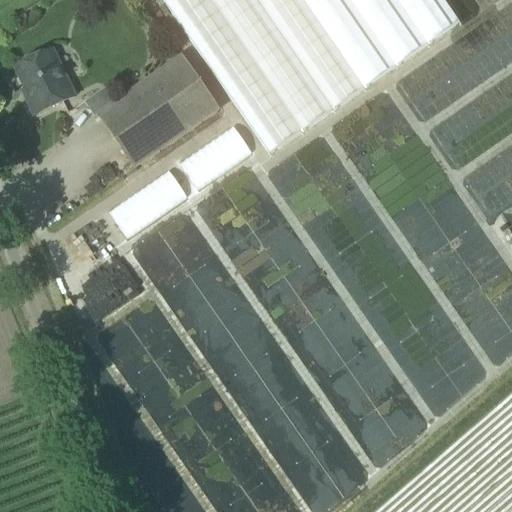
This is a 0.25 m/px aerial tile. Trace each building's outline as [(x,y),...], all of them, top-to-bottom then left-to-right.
[(151,0),(259,157),(449,27),(430,0),(151,0)] [(511,82),(510,82),(511,78),(503,54),(511,56),(511,59),(511,36),(508,35),(505,49),(444,70),(468,76),(463,94),(469,110),(471,100),(489,104),(487,105),(511,109),(511,82)] [(75,99),(52,51),(39,58),(34,56),(26,60),(24,65),(15,69),(30,101),(27,102),(34,118),(75,99)] [(181,58),(118,102),(108,88),(84,104),(94,119),(98,117),(134,170),(218,112),(181,58)] [(194,188),(252,158),(237,130),(179,160),(194,188)] [(108,214),(126,241),(187,198),(169,171),(108,214)]
